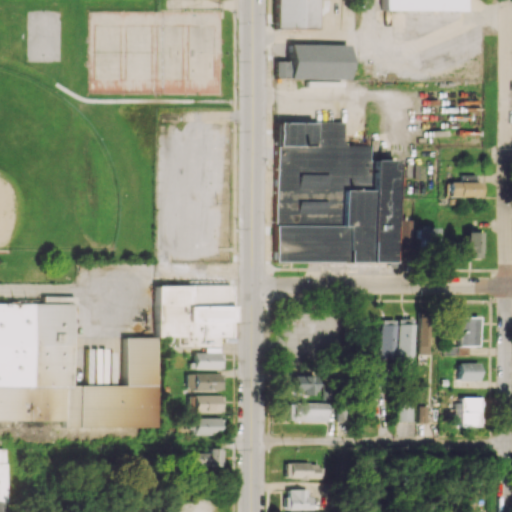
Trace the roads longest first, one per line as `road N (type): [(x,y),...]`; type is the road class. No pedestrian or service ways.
road 1 (residential): [(509,0),(506,511)]
road 2 (tertiary): [(254,0),(253,511)]
road 3 (residential): [(511,286),(253,284)]
